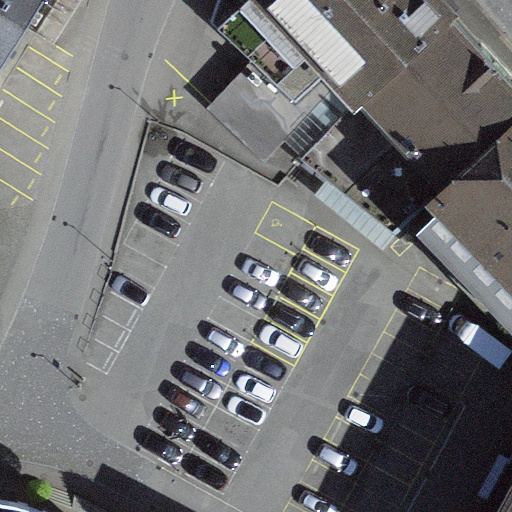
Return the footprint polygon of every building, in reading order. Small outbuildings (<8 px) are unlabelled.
[(0,0),(0,66),(41,0),(0,0)] [(360,100),(450,16),(434,0),(217,0),(210,20),(257,64),(259,62),(309,110),(339,78),(360,100)] [(302,157),(395,232),(409,218),(511,122),(511,83),(450,16),(360,100),(350,107),(302,157)] [(259,62),(257,64),(213,111),(263,159),(309,110),(259,62)] [(511,326),(511,122),(409,218),(414,224),(511,326)] [(511,511),(511,479),(494,511),(511,511)] [(48,511),(28,504),(4,498),(0,497),(0,511),(48,511)]
